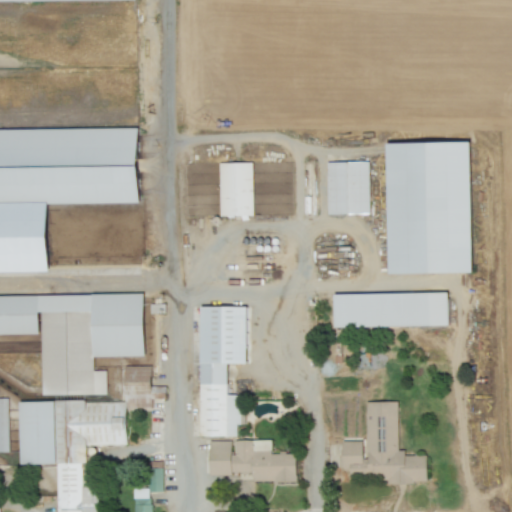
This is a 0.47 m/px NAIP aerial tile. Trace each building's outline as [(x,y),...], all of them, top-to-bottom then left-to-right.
[(0,272),(48,272),(47,204),(139,203),(138,128),(0,130),(0,272)] [(388,144),(390,274),(474,272),(472,143),(388,144)] [(370,214),(368,162),(326,163),(327,215),(370,214)] [(252,163),(219,163),(220,218),(253,217),(252,163)] [(333,295),(334,328),(448,326),(448,293),(333,295)] [(0,296),(0,334),(41,334),(42,396),(106,395),(106,371),(93,371),(93,357),(144,356),(143,294),(0,296)] [(200,437),(239,437),(240,395),(227,395),(227,364),(247,364),(247,307),(201,307),(200,437)] [(19,402),(20,465),(57,464),(57,510),(61,509),(61,511),(97,511),(97,487),(82,487),(81,463),(86,463),(85,446),(126,445),(125,408),(151,408),(150,366),(124,367),(124,401),(19,402)] [(8,399),(0,398),(0,452),(9,452),(8,399)] [(366,402),(367,459),(363,459),(363,441),(341,442),(342,470),(350,469),(350,478),(387,477),(387,484),(427,483),(426,454),(398,455),(397,401),(366,402)] [(296,482),(295,454),(272,454),(272,440),(235,441),(235,454),(231,454),(231,441),(209,441),(209,474),(252,474),(252,482),(296,482)] [(151,511),(151,493),(163,492),(162,468),(147,469),(148,488),(133,488),(134,511),(151,511)]
